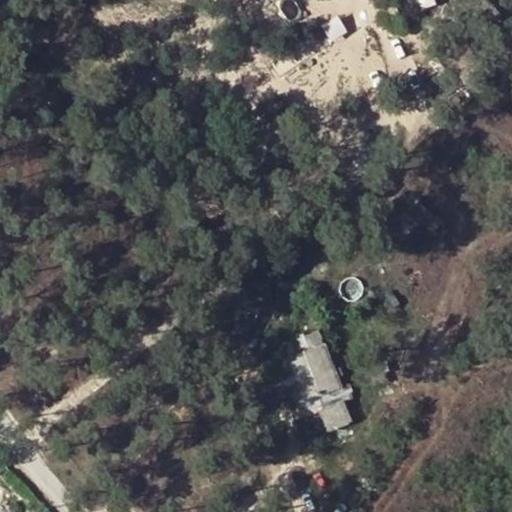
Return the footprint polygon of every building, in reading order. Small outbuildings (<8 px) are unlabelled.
[(371,0),(375,12),(412,0),(371,0)] [(384,25),(375,29),(383,49),(391,46),(384,25)] [(306,443),(326,435),(321,420),(310,421),(294,382),(327,369),(323,359),(280,378),(306,443)] [(327,369),(294,382),(310,421),(321,420),(326,435),(353,424),(348,411),(345,412),(327,369)] [(353,424),(326,435),(334,453),(361,445),(353,424)]
